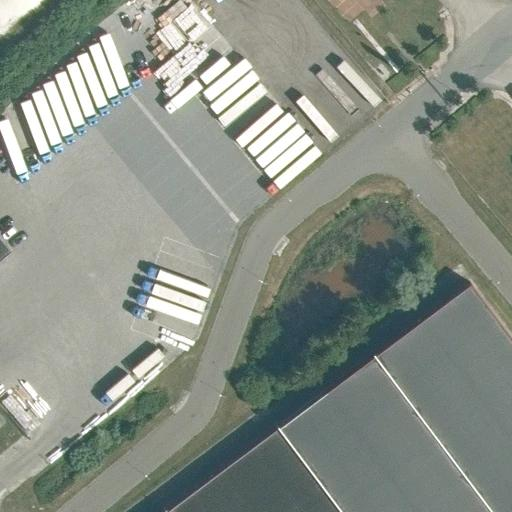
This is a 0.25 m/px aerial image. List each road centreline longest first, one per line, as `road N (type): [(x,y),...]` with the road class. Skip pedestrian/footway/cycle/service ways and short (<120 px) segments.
road 1 (unclassified): [(80,511),(186,422),(262,233),(385,131)]
road 2 (unclassified): [(511,284),(385,131)]
